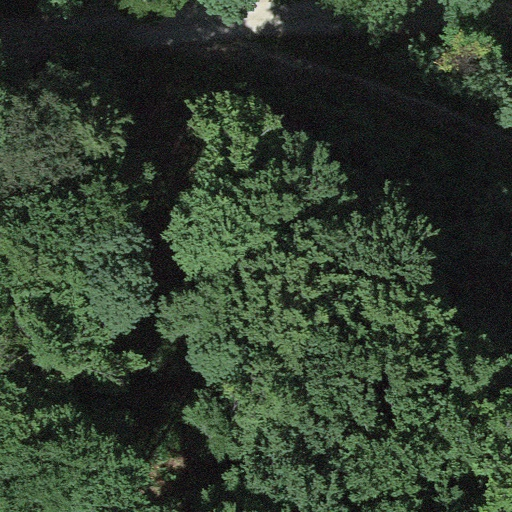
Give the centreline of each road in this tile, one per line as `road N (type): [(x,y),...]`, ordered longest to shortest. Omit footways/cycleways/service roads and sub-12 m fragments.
road 1 (track): [(511,14),(195,20),(0,56)]
road 2 (track): [(511,167),(195,20)]
